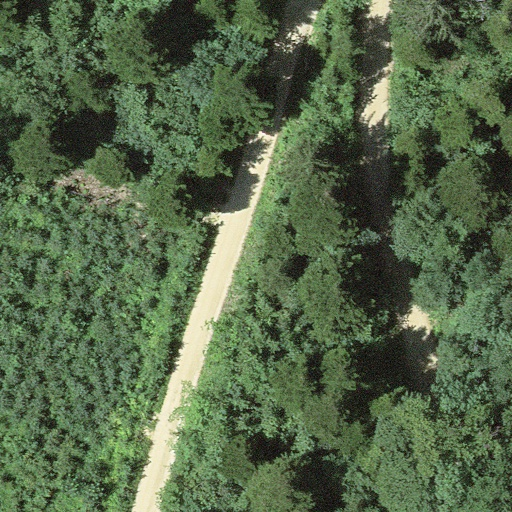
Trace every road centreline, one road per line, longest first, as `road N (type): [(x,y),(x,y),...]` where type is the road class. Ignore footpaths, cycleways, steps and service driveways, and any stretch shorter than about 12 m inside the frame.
road 1 (track): [(146,511),(311,0)]
road 2 (track): [(376,0),(368,129),(390,265),(455,511)]
